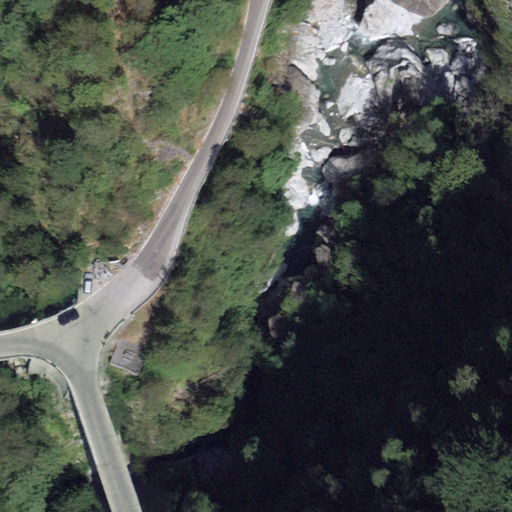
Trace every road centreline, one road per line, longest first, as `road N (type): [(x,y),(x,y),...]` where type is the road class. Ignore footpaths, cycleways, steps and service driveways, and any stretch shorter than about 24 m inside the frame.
road 1 (tertiary): [(70,342),(129,289),(156,251),(224,116),(260,0)]
road 2 (tertiary): [(127,511),(70,342)]
